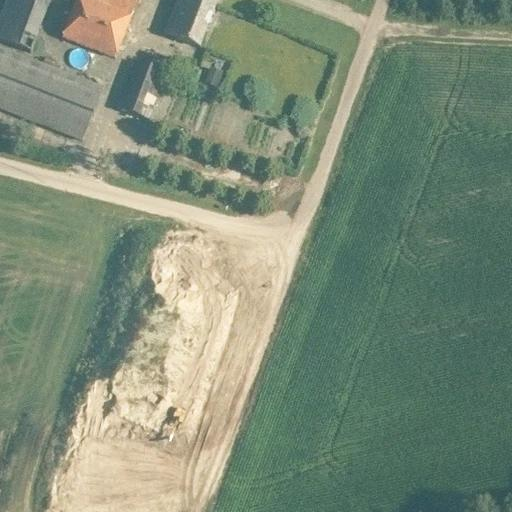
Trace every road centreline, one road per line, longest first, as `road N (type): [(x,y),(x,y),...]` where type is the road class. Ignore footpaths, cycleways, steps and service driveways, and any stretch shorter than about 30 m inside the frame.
road 1 (unclassified): [(0,165),(291,242)]
road 2 (unclassified): [(291,242),(191,511)]
road 3 (unclassified): [(291,242),(385,0)]
road 4 (track): [(511,35),(376,25)]
